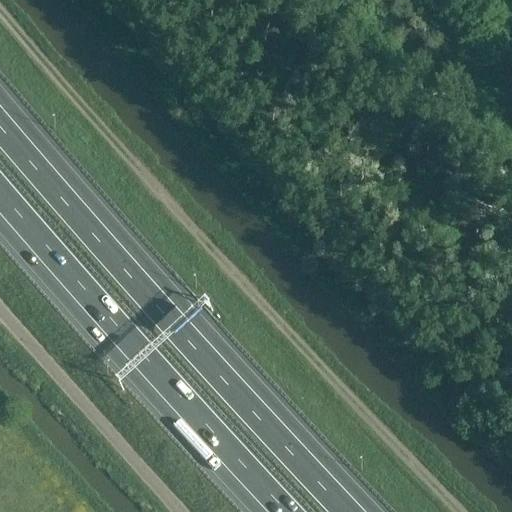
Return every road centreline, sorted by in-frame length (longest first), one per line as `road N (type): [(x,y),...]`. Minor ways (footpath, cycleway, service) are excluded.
road 1 (track): [(457,511),(0,10)]
road 2 (motorway): [(355,511),(0,116)]
road 3 (motorway): [(0,201),(276,511)]
road 4 (unclassified): [(178,511),(0,311)]
